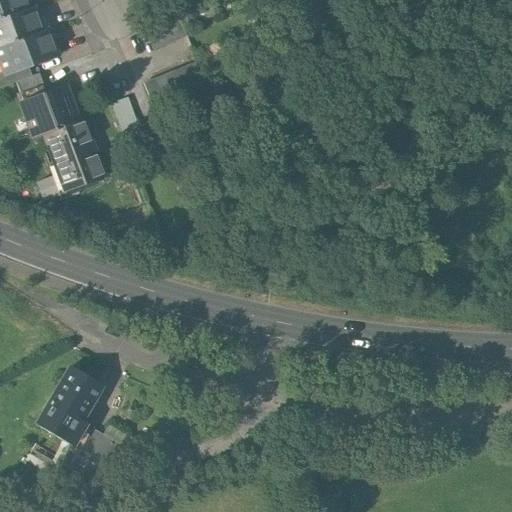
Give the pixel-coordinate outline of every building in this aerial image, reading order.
[(0,0),(0,19),(29,9),(25,0),(0,0)] [(0,48),(43,33),(34,7),(29,9),(0,19),(0,48)] [(185,39),(176,17),(145,30),(154,52),(185,39)] [(49,31),(43,33),(0,48),(0,63),(5,75),(30,66),(58,56),(49,31)] [(196,64),(143,84),(152,105),(204,85),(196,64)] [(5,75),(0,77),(0,90),(16,84),(34,78),(30,66),(5,75)] [(16,84),(23,104),(43,96),(47,95),(40,76),(34,78),(16,84)] [(34,140),(42,137),(57,132),(62,130),(80,123),(67,88),(47,95),(43,96),(23,104),(21,104),(34,140)] [(139,133),(129,101),(111,107),(122,139),(139,133)] [(84,122),(80,123),(62,130),(57,132),(42,137),(63,194),(83,187),(105,179),(84,122)] [(97,382),(71,366),(35,426),(62,442),(80,452),(91,433),(83,428),(87,421),(82,418),(94,398),(89,395),(97,382)] [(93,429),(91,433),(80,452),(79,453),(99,465),(105,454),(118,462),(131,439),(108,425),(103,435),(93,429)] [(62,442),(55,455),(53,457),(71,467),(79,453),(80,452),(62,442)] [(46,470),(53,457),(55,455),(35,443),(26,458),(46,470)]
